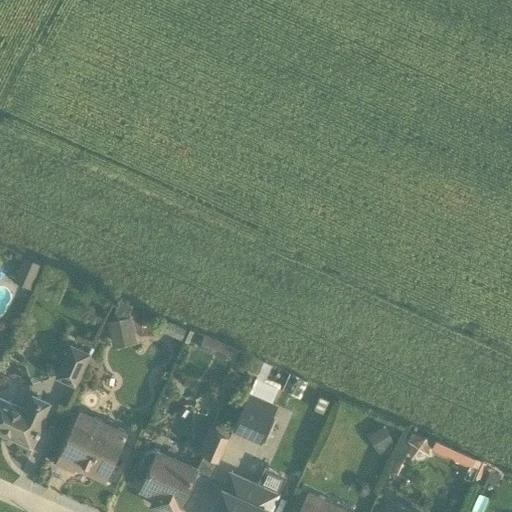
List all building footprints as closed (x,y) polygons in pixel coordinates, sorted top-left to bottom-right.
[(27,286),(37,262),(23,256),(13,280),(27,286)] [(131,316),(106,323),(112,348),(137,341),(131,316)] [(238,351),(204,336),(198,349),(232,365),(238,351)] [(90,355),(68,346),(54,379),(75,388),(90,355)] [(262,362),(230,431),(260,444),(277,407),(270,404),(277,389),(264,382),(271,366),(262,362)] [(302,381),(290,375),(282,391),(295,397),(302,381)] [(0,398),(0,433),(31,447),(43,420),(42,419),(49,403),(30,395),(24,409),(0,398)] [(78,412),(56,463),(72,470),(74,465),(107,479),(127,433),(78,412)] [(195,468),(156,449),(144,453),(139,464),(141,471),(147,473),(139,490),(154,497),(151,505),(165,511),(175,511),(187,490),(201,497),(231,434),(216,427),(213,432),(208,429),(196,453),(201,455),(195,468)] [(434,439),(430,447),(457,460),(461,452),(434,439)] [(255,482),(228,471),(210,511),(269,511),(286,476),(262,466),(255,482)] [(349,511),(307,492),(297,511),(349,511)] [(412,511),(386,501),(381,511),(412,511)]
